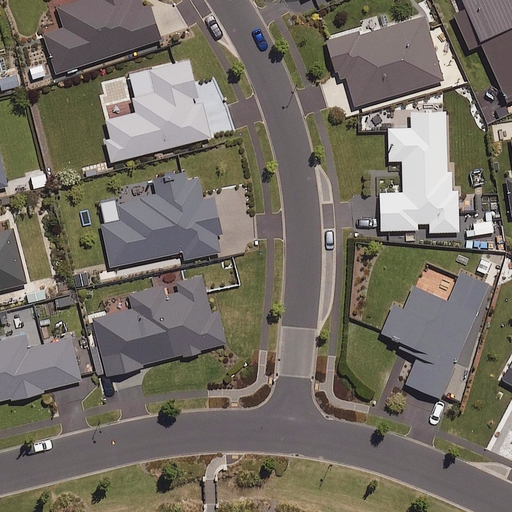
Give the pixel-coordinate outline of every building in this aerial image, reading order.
[(149,1),(140,4),(138,0),(68,0),(56,4),(62,25),(43,31),(56,71),(161,37),(149,1)] [(283,0),(293,20),(336,0),(283,0)] [(443,78),(424,14),(380,26),(377,15),(361,20),(363,28),(327,38),(338,77),(346,75),(355,104),(443,78)] [(192,96),(197,95),(188,58),(128,73),(129,77),(102,84),(104,95),(101,96),(111,135),(103,137),(109,160),(210,134),(201,98),(193,100),(192,96)] [(0,87),(20,85),(18,72),(0,74),(0,87)] [(445,109),(411,109),(411,127),(388,127),(388,158),(402,158),(403,191),(379,191),(380,228),(418,227),(417,220),(429,220),(429,230),(458,229),(457,188),(451,188),(451,170),(446,170),(445,109)] [(47,184),(44,169),(23,174),(27,189),(47,184)] [(202,198),(197,174),(148,184),(149,193),(97,203),(109,264),(183,250),(184,257),(220,250),(217,233),(221,232),(214,195),(202,198)] [(0,223),(0,286),(27,280),(12,221),(0,223)] [(392,300),(379,332),(399,341),(397,345),(418,354),(406,382),(441,396),(489,280),(462,269),(450,298),(412,282),(403,305),(392,300)] [(108,372),(181,352),(182,356),(200,351),(199,347),(226,340),(218,310),(211,312),(201,275),(128,295),(136,324),(98,335),(108,372)] [(0,396),(11,394),(12,398),(43,391),(42,387),(81,379),(71,335),(27,345),(25,335),(0,340),(0,396)] [(511,357),(501,377),(511,383),(511,357)]
